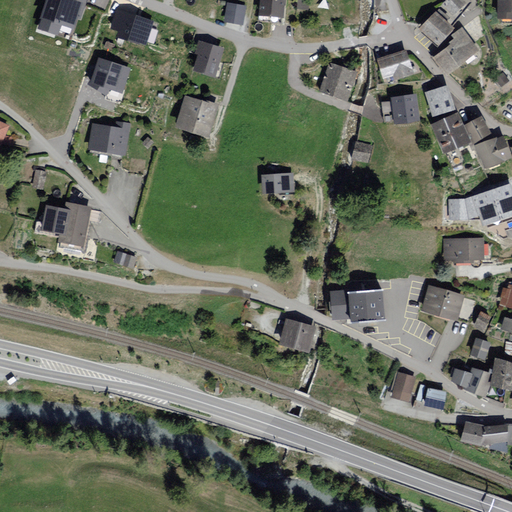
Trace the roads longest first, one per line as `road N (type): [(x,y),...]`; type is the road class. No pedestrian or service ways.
road 1 (residential): [(0,106),(161,261),(255,286),(511,416)]
road 2 (secondary): [(0,351),(188,397),(506,511)]
road 3 (residential): [(135,0),(242,41),(298,50),(407,38),(390,0)]
road 4 (track): [(303,311),(328,178)]
